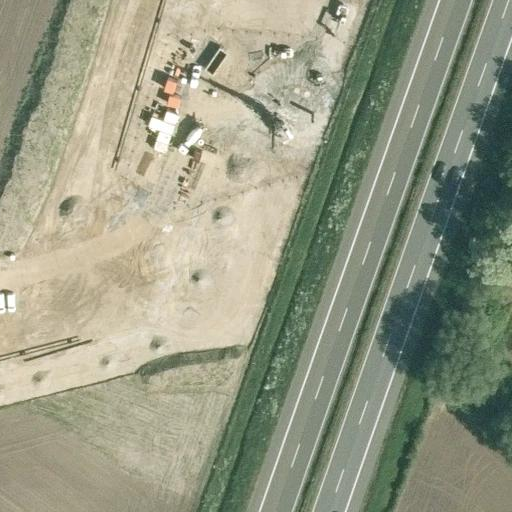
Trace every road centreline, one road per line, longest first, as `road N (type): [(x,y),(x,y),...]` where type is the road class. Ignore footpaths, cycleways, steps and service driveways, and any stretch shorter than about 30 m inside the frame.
road 1 (motorway): [(441,0),(262,511)]
road 2 (motorway): [(338,511),(511,16)]
